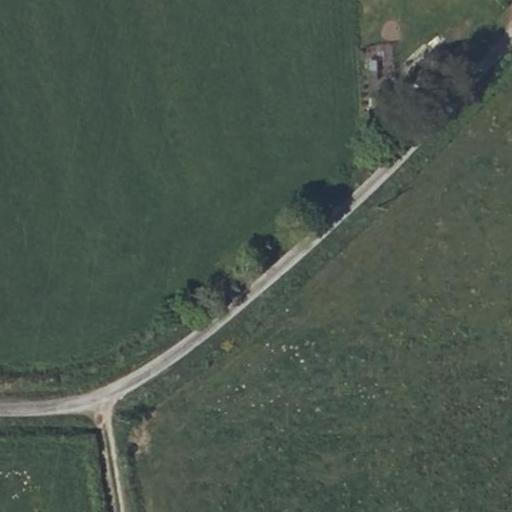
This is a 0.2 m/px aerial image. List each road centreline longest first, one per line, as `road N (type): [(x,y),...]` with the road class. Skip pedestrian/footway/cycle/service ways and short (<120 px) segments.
road 1 (unclassified): [(102,396),(144,377),(296,264),(511,39)]
road 2 (track): [(0,411),(102,396),(120,511)]
